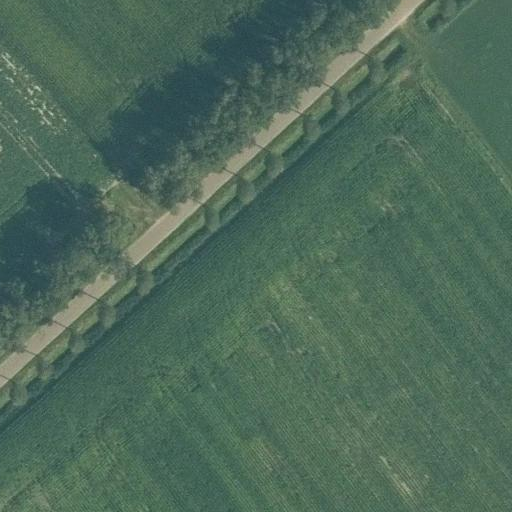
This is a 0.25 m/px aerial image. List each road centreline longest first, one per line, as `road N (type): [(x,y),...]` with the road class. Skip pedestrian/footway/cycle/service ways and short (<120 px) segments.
road 1 (unclassified): [(0,376),(410,0)]
road 2 (track): [(511,163),(393,15)]
